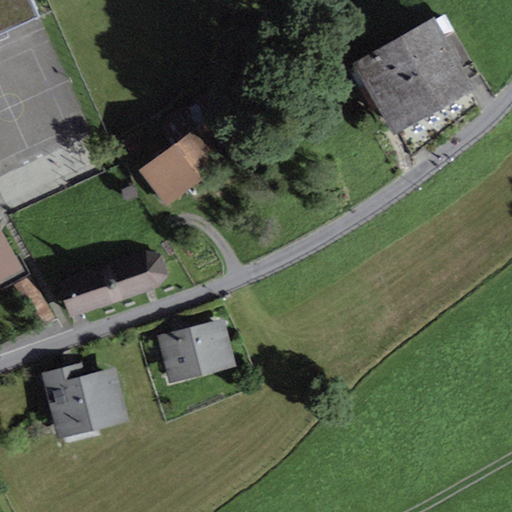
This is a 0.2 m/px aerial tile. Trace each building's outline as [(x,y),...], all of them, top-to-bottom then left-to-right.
[(0,0),(0,48),(44,28),(31,0),(0,0)] [(465,80),(480,72),(473,61),(470,63),(443,17),(350,69),(372,104),(380,99),(392,122),(438,96),(442,101),(469,86),(465,80)] [(197,102),(209,118),(225,105),(213,89),(197,102)] [(146,173),(166,198),(235,145),(231,141),(227,144),(210,123),(146,173)] [(0,287),(12,281),(38,327),(54,319),(20,256),(12,260),(0,237),(0,287)] [(146,252),(70,278),(70,280),(60,284),(70,312),(80,309),(81,311),(157,285),(167,274),(160,255),(146,252)] [(202,366),(226,360),(216,323),(185,330),(186,335),(166,340),(174,368),(201,361),(202,366)] [(116,414),(120,413),(109,374),(81,381),(78,368),(50,375),(62,423),(61,424),(62,427),(65,426),(65,425),(116,412),(116,414)]
